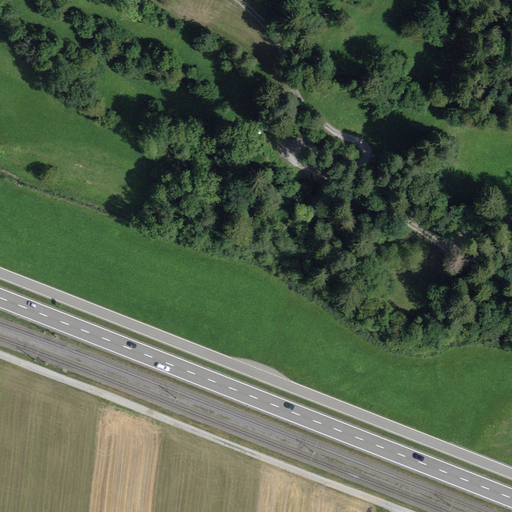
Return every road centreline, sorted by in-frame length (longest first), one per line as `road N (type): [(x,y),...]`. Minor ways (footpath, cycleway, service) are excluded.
road 1 (unclassified): [(511,472),(0,272)]
road 2 (primary): [(511,495),(0,296)]
road 3 (track): [(449,246),(290,163),(290,145),(347,166),(369,157),(303,107),(277,43),(239,0)]
road 4 (track): [(406,511),(0,352)]
